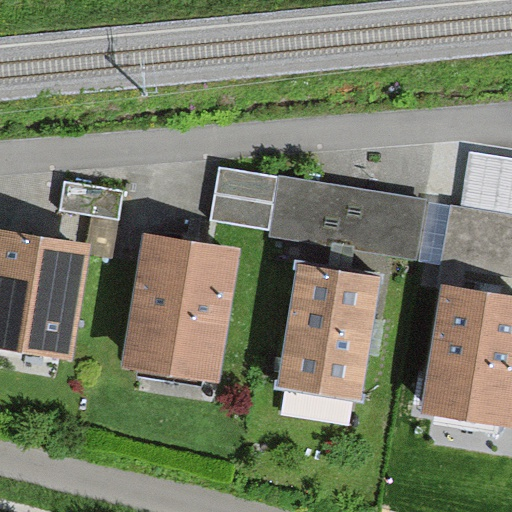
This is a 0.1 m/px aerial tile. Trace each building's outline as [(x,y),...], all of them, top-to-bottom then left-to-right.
[(461,209),(511,216),(511,158),(470,152),(461,209)] [(269,230),(278,176),(219,167),(210,220),(269,230)] [(423,198),(286,175),(277,232),(414,254),(423,198)] [(123,190),(64,181),(59,210),(94,216),(88,251),(111,254),(116,219),(119,220),(123,190)] [(511,216),(461,209),(452,207),(443,263),(511,273),(511,216)] [(79,249),(0,237),(0,338),(63,348),(79,249)] [(230,253),(151,241),(132,359),(211,372),(230,253)] [(379,276),(298,263),(279,384),(360,397),(379,276)] [(511,388),(511,299),(447,289),(428,407),(507,420),(511,388)]
